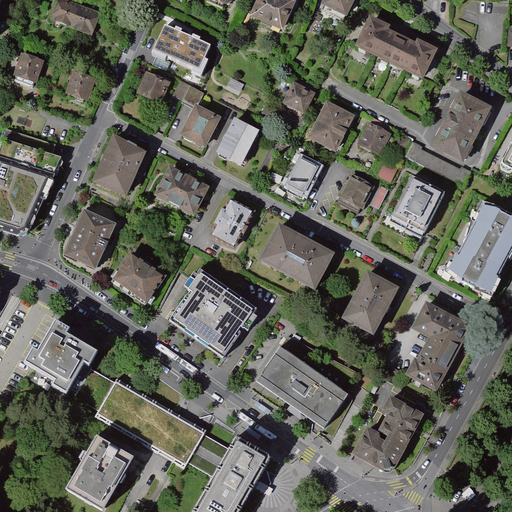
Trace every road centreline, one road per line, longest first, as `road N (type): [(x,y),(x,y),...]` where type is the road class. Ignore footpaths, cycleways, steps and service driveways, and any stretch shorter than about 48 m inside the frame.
road 1 (residential): [(506,332),(102,114)]
road 2 (tertiary): [(35,271),(376,498)]
road 3 (tertiary): [(376,498),(427,474),(506,332)]
road 4 (residential): [(102,114),(35,271)]
road 5 (residential): [(404,0),(511,82)]
road 6 (residential): [(155,0),(102,114)]
